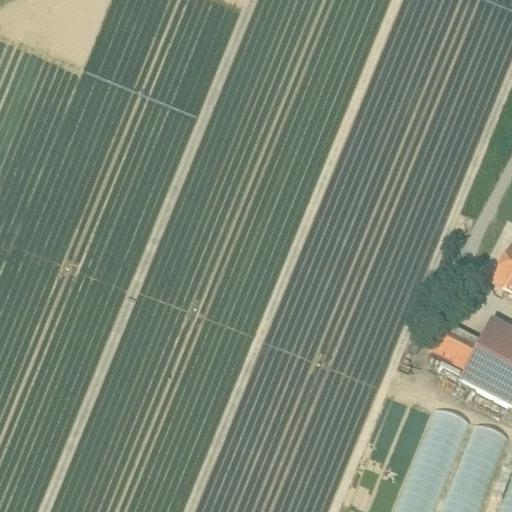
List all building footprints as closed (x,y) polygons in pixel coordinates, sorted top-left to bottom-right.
[(511,252),(494,286),(511,295),(511,252)] [(511,334),(491,324),(461,383),(511,409),(511,334)] [(477,351),(452,338),(453,337),(441,331),(441,332),(439,332),(428,353),(466,372),(477,351)] [(447,480),(466,421),(432,410),(416,461),(417,461),(414,470),(447,480)] [(482,505),(505,436),(473,426),(456,478),(470,483),(465,499),(482,505)]
